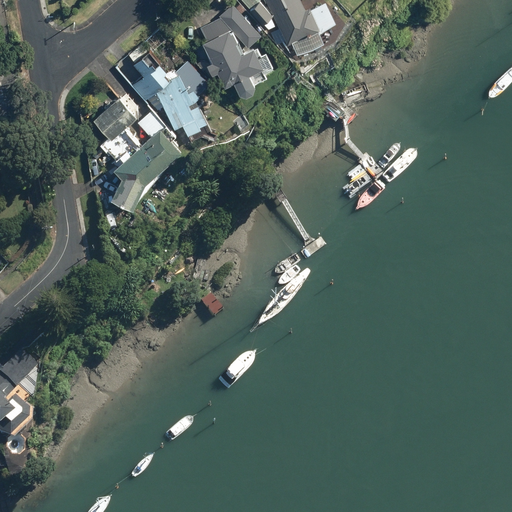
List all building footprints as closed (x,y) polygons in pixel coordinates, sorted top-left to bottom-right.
[(272,14),(259,0),(258,0),(250,8),(262,22),(272,14)] [(302,0),(268,0),(290,45),(337,23),(326,0),(318,0),(306,6),(302,0)] [(207,38),(201,41),(210,61),(206,63),(211,74),(216,71),(224,85),(232,81),(238,92),(245,95),(252,92),(254,84),(248,73),(262,66),(253,46),(240,52),(235,42),(237,40),(232,30),(230,31),(229,30),(232,28),(248,46),(261,34),(232,3),(219,15),(220,16),(201,26),(207,38)] [(141,54),(133,62),(144,73),(132,84),(145,99),(147,97),(157,109),(163,104),(174,127),(182,123),(187,133),(200,127),(199,124),(206,121),(195,98),(199,95),(197,93),(209,83),(187,59),(175,70),(178,74),(168,78),(163,73),(166,70),(159,61),(155,65),(150,60),(148,62),(141,54)] [(98,116),(115,136),(141,112),(124,93),(98,116)] [(325,95),(314,105),(319,110),(333,126),(343,117),(345,115),(330,100),(329,99),(325,95)] [(164,125),(116,166),(124,175),(115,196),(137,206),(148,182),(185,150),(164,125)] [(39,364),(22,348),(0,370),(0,428),(3,426),(14,437),(36,414),(15,395),(9,402),(6,399),(39,364)]
